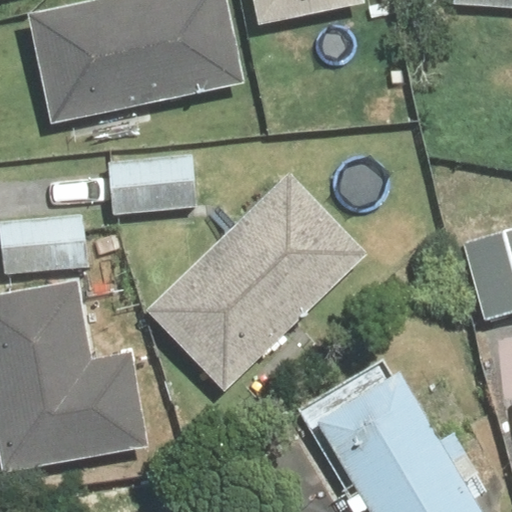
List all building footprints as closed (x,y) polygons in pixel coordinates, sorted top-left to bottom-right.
[(221,0),(98,0),(24,16),(47,124),(240,84),(221,0)] [(246,0),(252,29),(362,6),(360,0),(246,0)] [(511,0),(448,0),(448,9),(511,11),(511,0)] [(192,162),(104,162),(105,215),(192,215),(192,162)] [(284,174),(141,313),(220,394),(363,255),(284,174)] [(82,216),(0,219),(0,273),(84,270),(82,216)] [(511,230),(452,245),(472,328),(511,318),(511,230)] [(0,294),(0,474),(145,449),(129,354),(87,361),(73,282),(0,294)] [(476,511),(394,375),(311,425),(362,511),(476,511)]
